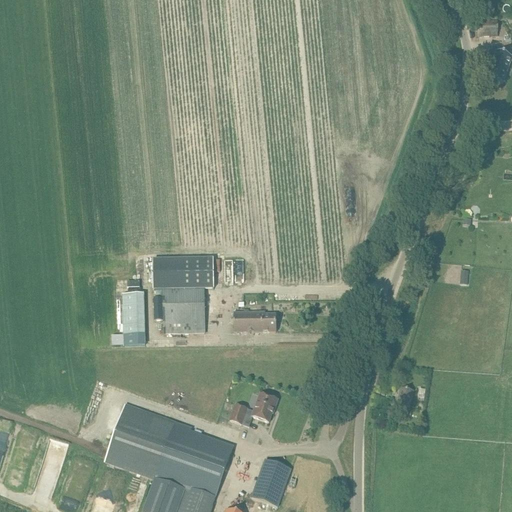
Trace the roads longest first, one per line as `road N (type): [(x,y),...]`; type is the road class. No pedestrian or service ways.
road 1 (unclassified): [(358,391),(455,118)]
road 2 (unclassified): [(355,511),(330,450),(358,391)]
road 3 (unclassified): [(455,118),(467,54),(452,0)]
road 4 (unclassified): [(358,511),(358,391)]
